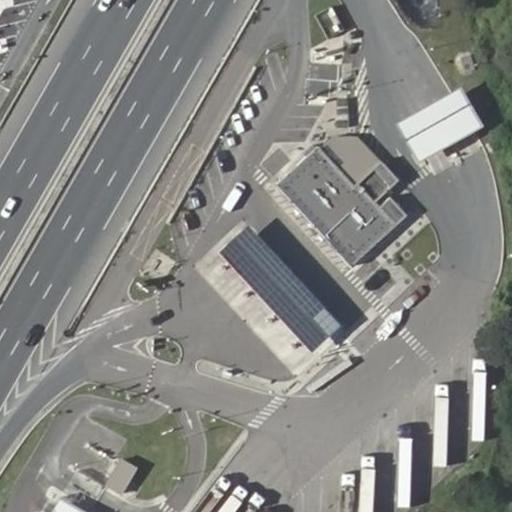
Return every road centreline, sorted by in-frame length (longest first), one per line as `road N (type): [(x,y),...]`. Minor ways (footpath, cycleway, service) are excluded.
road 1 (motorway): [(0,361),(205,0)]
road 2 (motorway): [(126,0),(0,220)]
